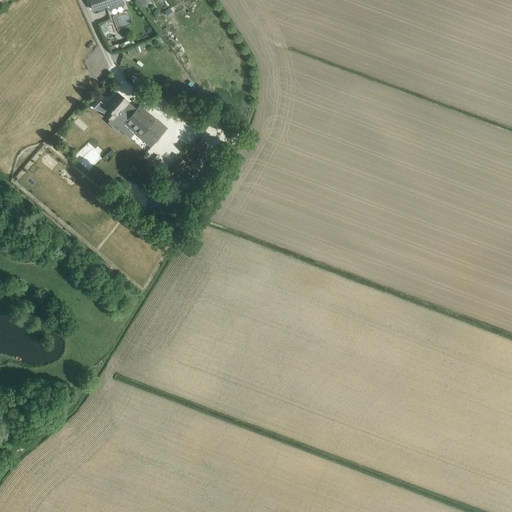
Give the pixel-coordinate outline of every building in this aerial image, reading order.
[(89,0),(93,10),(102,7),(121,0),(89,0)] [(112,19),(101,23),(104,32),(116,28),(112,19)] [(198,89),(188,96),(197,110),(207,103),(198,89)] [(109,109),(105,114),(111,120),(108,123),(117,132),(119,129),(125,123),(135,132),(151,146),(159,136),(166,129),(139,105),(135,109),(127,103),(128,102),(117,93),(106,106),(109,109)] [(178,157),(164,176),(173,183),(171,186),(178,192),(196,171),(190,166),(193,162),(194,163),(201,155),(202,157),(209,149),(207,147),(210,144),(200,135),(190,147),(187,144),(184,147),(187,150),(183,154),(184,155),(181,159),(178,157)]
